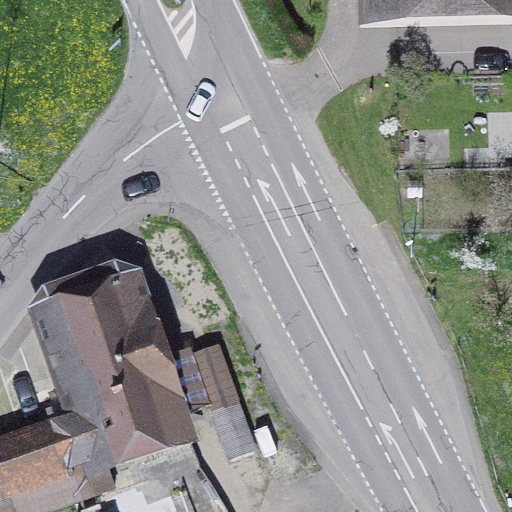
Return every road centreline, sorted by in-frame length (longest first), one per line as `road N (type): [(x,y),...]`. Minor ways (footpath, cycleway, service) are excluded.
road 1 (secondary): [(231,95),(441,511)]
road 2 (tertiary): [(0,293),(124,160),(231,95)]
